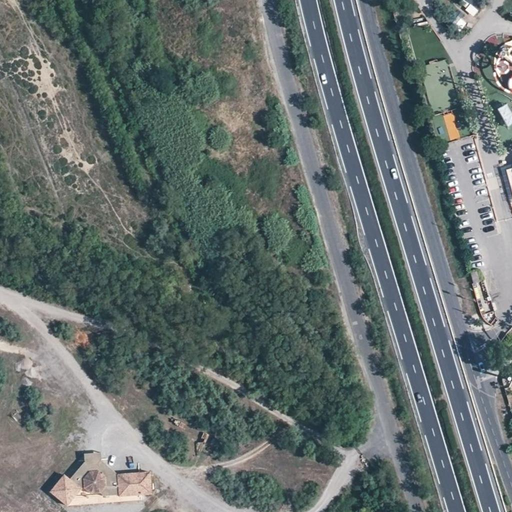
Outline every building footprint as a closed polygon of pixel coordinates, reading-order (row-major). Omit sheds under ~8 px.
[(474,16),(479,10),(471,4),(466,10),(474,16)] [(495,13),(493,19),(507,23),(509,18),(495,13)] [(461,18),(453,24),(458,31),(466,25),(461,18)] [(429,106),(452,106),(451,62),(427,62),(429,106)] [(491,292),(496,291),(493,276),(488,277),(491,292)] [(102,454),(85,454),(85,463),(71,479),(65,475),(50,493),(68,507),(70,505),(83,488),(92,494),(102,494),(104,497),(120,496),(120,497),(142,496),(153,495),(151,472),(118,474),(111,468),(102,461),(102,454)] [(83,488),(70,505),(142,501),(142,496),(120,497),(120,496),(104,497),(102,494),(92,494),(83,488)]
